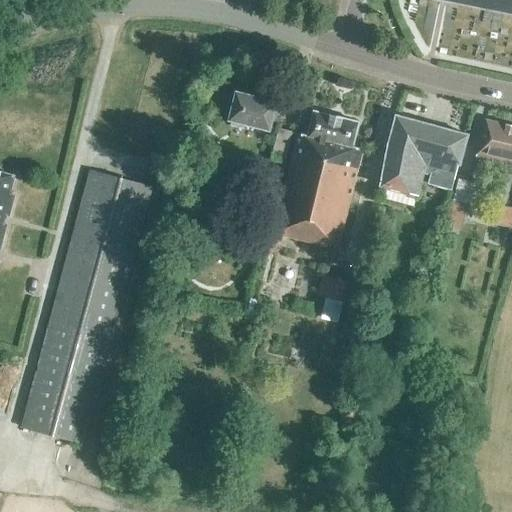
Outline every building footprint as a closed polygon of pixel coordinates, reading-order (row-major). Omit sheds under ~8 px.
[(511,0),(437,0),(511,15),(511,0)] [(269,94),(261,91),(259,99),(236,93),(229,122),(231,122),(230,126),(243,129),(244,125),(269,131),(276,103),(268,101),(269,94)] [(353,148),(359,123),(314,112),(308,138),(298,135),(273,234),(318,245),(319,242),(339,247),(363,151),(353,148)] [(457,164),(459,165),(467,136),(396,116),(388,151),(381,187),(417,196),(423,173),(429,175),(426,185),(449,191),(457,164)] [(511,165),(511,127),(486,121),(476,158),(494,163),(494,161),(511,165)] [(286,164),(293,134),(278,130),(271,160),(286,164)] [(85,446),(112,341),(151,186),(90,170),(24,430),(85,446)] [(15,177),(0,172),(0,251),(7,225),(5,225),(7,217),(9,218),(15,195),(10,194),(15,177)] [(460,231),(473,184),(458,180),(452,201),(449,228),(460,231)] [(499,224),(511,227),(511,205),(503,203),(499,224)] [(340,311),(347,282),(321,276),(316,296),(325,299),(324,306),(340,311)] [(293,354),(293,343),(273,343),(273,353),(293,354)] [(343,421),(361,423),(364,404),(346,401),(343,421)] [(444,425),(440,435),(449,438),(452,428),(444,425)] [(159,463),(209,472),(212,457),(197,455),(197,446),(181,443),(178,451),(161,448),(159,463)]
